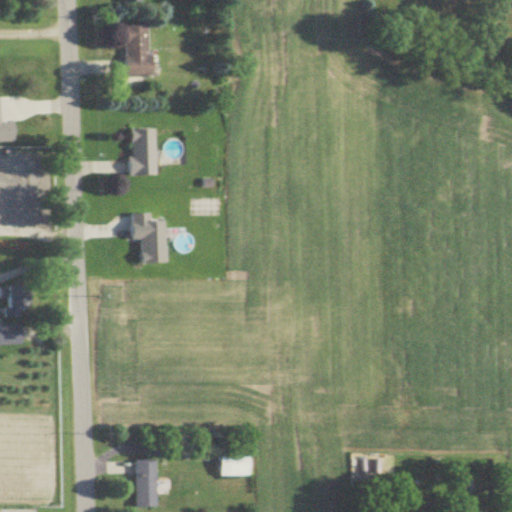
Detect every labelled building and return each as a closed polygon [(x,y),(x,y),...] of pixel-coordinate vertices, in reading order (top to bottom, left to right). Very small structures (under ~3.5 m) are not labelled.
[(118,26),(118,78),(143,78),(143,26),(118,26)] [(0,142),(9,142),(9,123),(0,123),(0,142)] [(149,177),(149,130),(124,130),(124,177),(149,177)] [(0,209),(9,209),(9,176),(0,176),(0,209)] [(17,288),(0,288),(0,318),(17,319),(17,288)] [(242,453),(212,453),(212,477),(242,477),(242,453)] [(148,461),(128,461),(128,508),(148,508),(148,461)]
